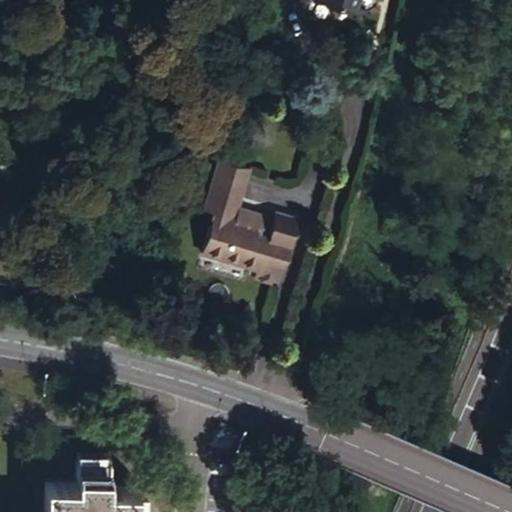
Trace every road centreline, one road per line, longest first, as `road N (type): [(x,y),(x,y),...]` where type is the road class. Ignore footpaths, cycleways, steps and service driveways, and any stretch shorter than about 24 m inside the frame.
road 1 (unclassified): [(306,425),(187,382),(0,337)]
road 2 (unclassified): [(306,425),(511,510)]
road 3 (tertiary): [(511,352),(443,511)]
